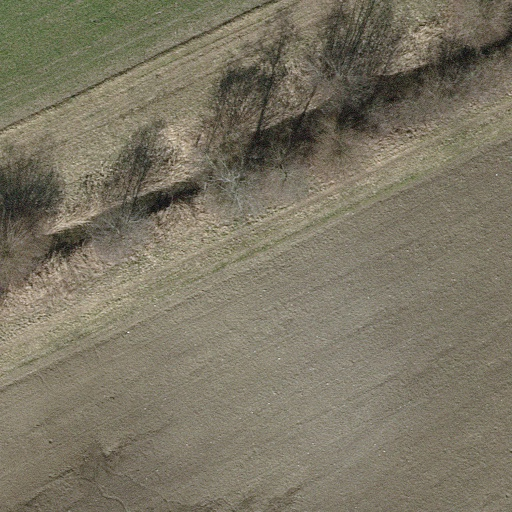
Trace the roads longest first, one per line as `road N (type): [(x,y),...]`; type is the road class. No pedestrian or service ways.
road 1 (track): [(511,104),(0,354)]
road 2 (track): [(287,0),(0,130)]
